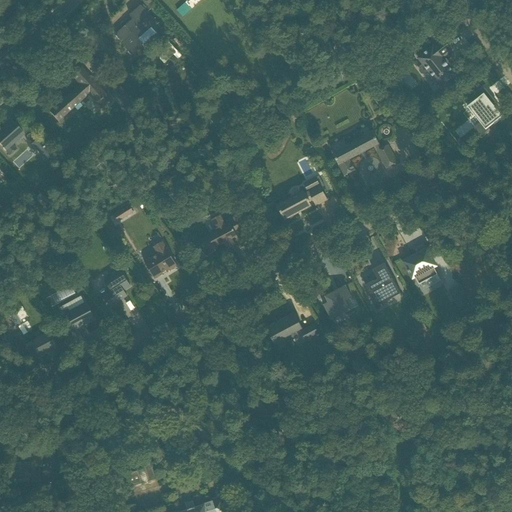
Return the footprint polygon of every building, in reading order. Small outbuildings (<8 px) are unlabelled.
[(135,58),(165,31),(143,8),(114,35),(135,58)] [(417,57),(441,88),(457,76),(443,57),(453,50),(443,37),(417,57)] [(93,103),(103,94),(79,67),(64,80),(71,88),(46,110),(57,122),(86,96),(93,103)] [(491,131),(489,127),(502,117),(496,109),(495,110),(492,106),(497,103),(484,88),(473,97),(476,100),(467,107),(468,109),(470,107),(481,122),(473,128),(481,138),(491,131)] [(0,129),(19,147),(31,134),(10,114),(0,124),(0,129)] [(385,169),(398,162),(387,142),(381,145),(374,132),(333,153),(344,175),(355,170),(349,160),(374,147),(385,169)] [(285,220),(326,198),(316,179),(274,201),(285,220)] [(112,216),(132,208),(129,200),(109,208),(112,216)] [(207,252),(239,236),(231,222),(226,225),(221,214),(209,220),(215,231),(200,238),(207,252)] [(154,279),(176,266),(161,241),(152,246),(157,254),(143,262),(154,279)] [(413,279),(438,266),(428,247),(403,261),(413,279)] [(376,307),(401,294),(385,264),(373,270),(377,279),(365,286),(376,307)] [(128,296),(121,285),(127,281),(118,268),(101,280),(109,291),(101,297),(109,309),(128,296)] [(345,302),(352,298),(345,285),(324,297),(327,303),(322,306),(331,320),(349,310),(345,302)] [(58,308),(72,331),(94,319),(81,295),(58,308)] [(21,337),(33,330),(22,310),(11,317),(21,337)] [(277,344),(303,331),(294,313),(267,326),(277,344)] [(33,356),(56,343),(46,327),(24,341),(33,356)] [(15,481),(32,482),(33,462),(16,462),(15,481)] [(227,511),(222,495),(167,511),(227,511)]
